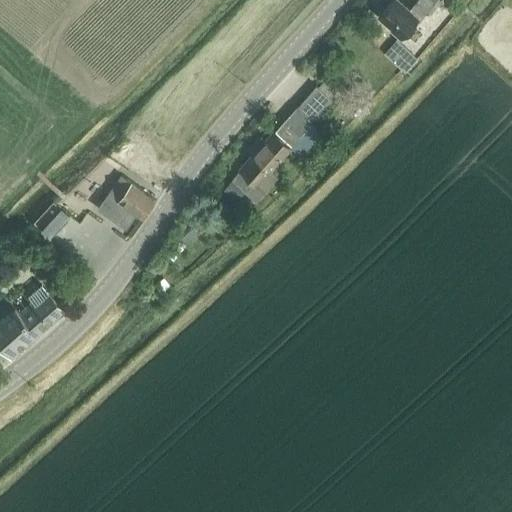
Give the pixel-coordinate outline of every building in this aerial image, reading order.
[(418,19),(427,8),(432,12),(437,6),(433,2),(434,0),(415,0),(408,9),(397,0),(391,0),(380,14),(393,25),(391,28),(400,36),(416,17),(418,19)] [(396,58),(406,68),(411,73),(422,62),(407,47),(396,58)] [(255,153),(244,165),(233,177),(250,192),(256,186),(252,182),(267,165),(270,167),(313,120),(297,106),(284,121),(255,153)] [(110,193),(99,208),(127,227),(137,212),(143,217),(156,199),(123,175),(110,193)] [(79,198),(69,211),(79,218),(89,205),(79,198)] [(61,207),(41,229),(49,237),(70,216),(61,207)] [(148,290),(155,298),(159,304),(170,294),(166,289),(171,285),(165,277),(148,290)] [(16,308),(0,322),(0,341),(12,356),(41,331),(65,310),(65,309),(50,293),(43,284),(29,296),(33,300),(20,312),(16,308)]
